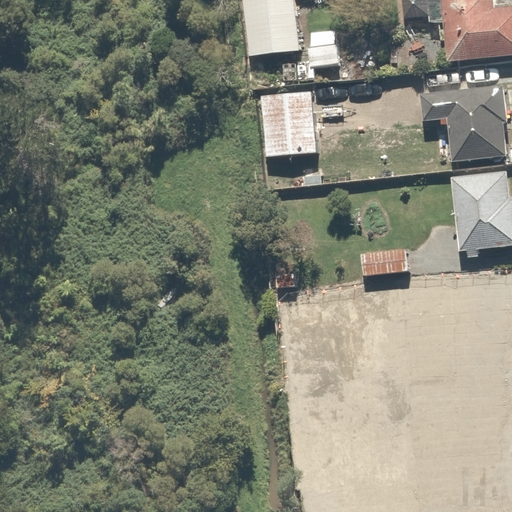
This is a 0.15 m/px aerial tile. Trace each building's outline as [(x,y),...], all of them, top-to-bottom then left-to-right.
[(298,0),(245,0),(252,59),(304,54),(298,0)] [(511,57),(511,8),(497,10),(495,0),(445,0),(451,62),(511,57)] [(295,81),(312,81),(344,83),(344,32),(312,32),(312,60),(295,60),(295,81)] [(510,123),(505,86),(423,97),(426,124),(448,122),(454,167),(511,159),(506,124),(510,123)] [(270,160),(275,160),(277,184),(304,182),(303,158),(322,157),(315,94),(266,99),(270,160)] [(511,198),(511,199),(509,175),(456,180),(463,250),(511,245),(511,198)] [(469,365),(511,361),(511,314),(510,294),(492,295),(490,278),(462,280),(464,312),(434,315),(436,343),(467,341),(469,365)] [(322,334),(322,343),(322,350),(296,354),(298,381),(348,377),(346,336),(322,334)] [(431,387),(387,386),(386,420),(430,421),(431,387)] [(511,455),(511,391),(453,398),(455,412),(442,413),(447,463),(511,455)] [(417,483),(418,511),(457,511),(455,480),(417,483)] [(511,511),(511,489),(503,490),(505,511),(511,511)]
